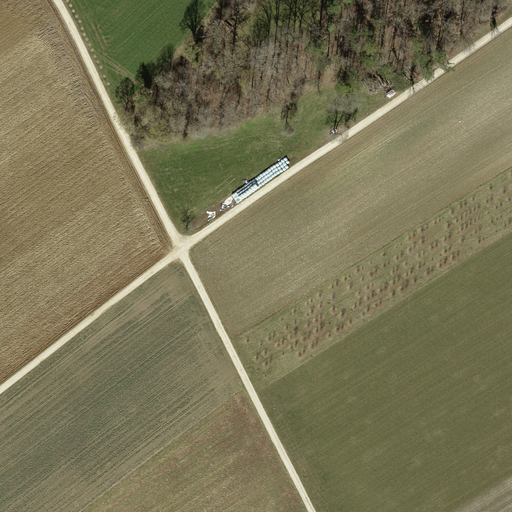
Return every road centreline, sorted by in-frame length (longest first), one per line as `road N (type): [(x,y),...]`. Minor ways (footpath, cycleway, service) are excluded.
road 1 (track): [(511,22),(181,248),(0,392)]
road 2 (track): [(312,511),(57,0)]
